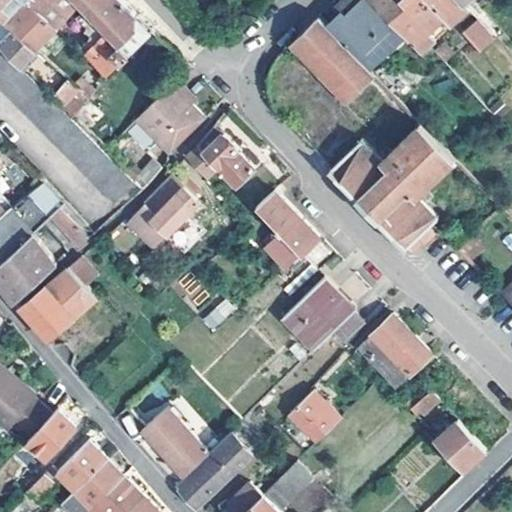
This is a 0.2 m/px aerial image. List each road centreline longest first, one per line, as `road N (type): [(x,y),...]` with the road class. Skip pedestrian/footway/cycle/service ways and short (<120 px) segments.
road 1 (residential): [(511,378),(322,195),(300,156),(251,106),(246,82)]
road 2 (residential): [(0,302),(183,511)]
road 3 (residential): [(246,82),(151,0)]
